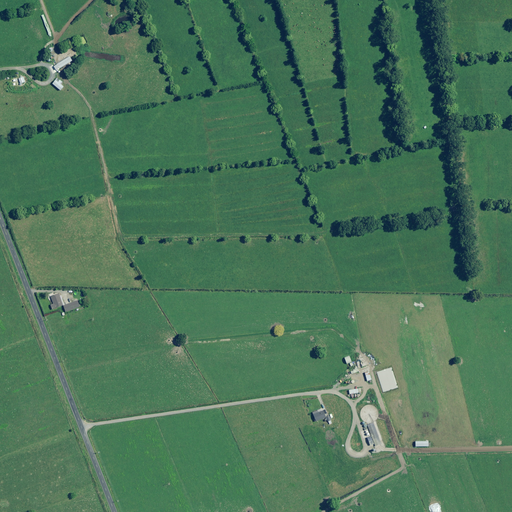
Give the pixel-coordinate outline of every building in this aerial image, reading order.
[(72,61),(70,57),(54,66),(56,71),(72,61)] [(63,83),(60,80),(58,82),(56,80),(53,84),(60,90),(64,87),(61,85),(63,83)] [(63,306),(59,294),(51,297),(53,304),(51,305),(52,309),(63,306)] [(80,307),(78,301),(64,306),(66,312),(80,307)] [(326,417),(323,411),(319,412),(318,410),(312,413),(315,418),(314,418),(315,422),(326,417)] [(381,444),(374,423),(367,425),(372,436),(367,438),(370,446),(374,444),(375,446),(381,444)]
